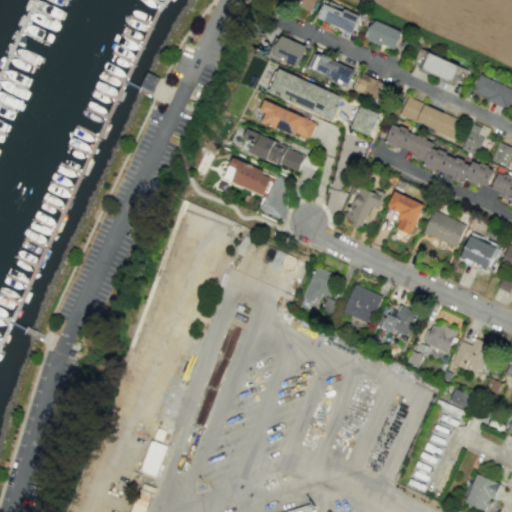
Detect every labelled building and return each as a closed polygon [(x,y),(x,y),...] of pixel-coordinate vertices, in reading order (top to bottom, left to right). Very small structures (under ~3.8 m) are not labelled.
[(292,0),(292,3),(312,10),(315,0),(292,0)] [(359,15),(322,2),(316,18),(353,32),(359,15)] [(401,32),(373,18),(364,37),(393,50),(401,32)] [(305,46),(276,34),(268,55),(297,67),(305,46)] [(466,68),(419,48),(415,58),(421,61),(417,69),(458,87),(466,68)] [(348,86),(354,67),(312,52),(306,70),(348,86)] [(332,118),(341,93),(276,70),(268,95),(332,118)] [(353,91),(384,103),(391,85),(361,73),(353,91)] [(471,92),(511,109),(511,88),(479,74),(471,92)] [(460,119),(406,96),(398,114),(452,137),(460,119)] [(315,122),(264,100),(260,110),(265,112),(261,121),(307,140),(315,122)] [(368,135),(378,113),(359,105),(349,127),(368,135)] [(493,169),(471,159),(470,163),(431,147),(433,141),(391,123),(382,144),(485,188),(493,169)] [(481,127),(472,123),(462,148),(476,154),(482,137),(478,135),(481,127)] [(245,130),(242,138),(245,139),(241,149),(297,172),(304,154),(245,130)] [(511,146),(497,141),(491,160),(506,165),(511,146)] [(272,174),(232,157),(223,178),(263,195),(272,174)] [(511,208),(511,176),(496,172),(490,191),(511,197),(508,207),(511,208)] [(377,209),(384,193),(374,189),(373,192),(358,186),(343,220),(361,228),(370,206),(377,209)] [(394,228),(410,234),(423,203),(393,191),(386,207),(400,212),(394,228)] [(465,224),(433,209),(422,232),(455,247),(465,224)] [(496,245),(468,235),(459,260),(487,270),(496,245)] [(511,269),(511,245),(509,244),(499,263),(511,269)] [(328,296),(336,275),(314,266),(299,304),(314,309),(320,293),(328,296)] [(342,312),(369,323),(381,295),(354,283),(342,312)] [(406,336),(416,312),(392,302),(382,326),(406,336)] [(448,352),(455,330),(431,322),(424,344),(448,352)] [(460,340),(451,363),(472,371),(473,368),(480,371),(491,344),(474,337),(471,345),(460,340)] [(471,394),(452,388),(448,401),(467,407),(471,394)] [(156,475),(164,444),(148,440),(140,471),(156,475)] [(476,473),(472,482),(469,481),(463,494),(466,495),(464,501),(484,510),(486,505),(490,506),(492,501),(489,499),(490,496),(493,498),(500,483),(476,473)] [(267,511),(316,497),(320,511),(267,511)]
